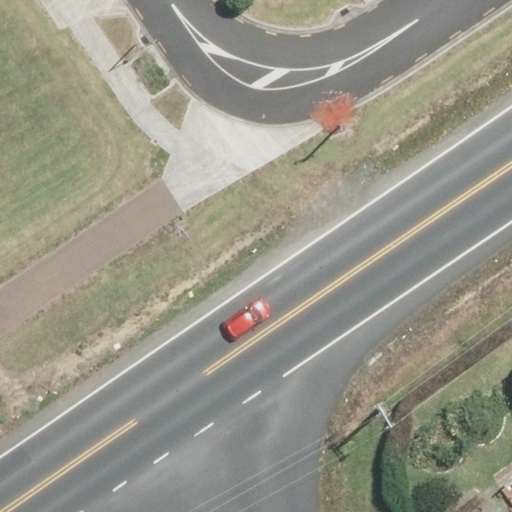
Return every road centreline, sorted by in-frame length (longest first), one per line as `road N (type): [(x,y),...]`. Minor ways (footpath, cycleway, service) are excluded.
road 1 (secondary): [(511,151),(171,380)]
road 2 (residential): [(158,0),(212,80),(291,82),(412,0)]
road 3 (secondary): [(171,380),(0,494)]
road 4 (residential): [(171,380),(258,511)]
